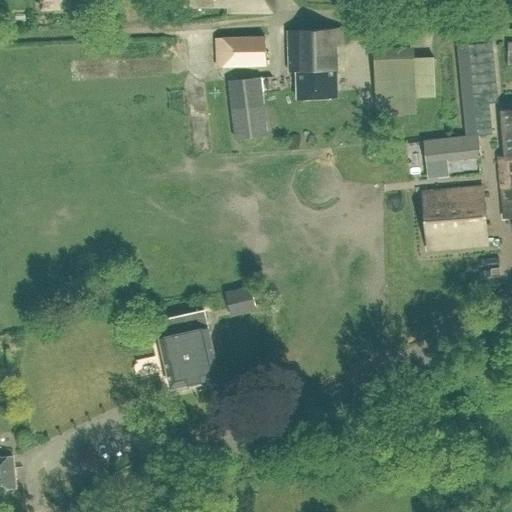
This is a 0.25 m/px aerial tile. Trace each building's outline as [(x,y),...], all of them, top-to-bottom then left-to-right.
[(42,0),(43,9),(91,7),(90,0),(42,0)] [(184,0),(185,7),(228,7),(228,14),(272,12),(272,0),(184,0)] [(342,46),(342,29),(288,31),(289,73),(296,73),(297,101),(338,99),(336,46),(342,46)] [(268,66),(267,35),(216,38),(217,68),(268,66)] [(178,39),(55,45),(57,100),(75,99),(73,61),(153,57),(154,75),(180,74),(178,39)] [(435,98),(434,59),(374,61),(376,116),(417,115),(416,98),(435,98)] [(84,62),(81,78),(100,81),(103,66),(84,62)] [(261,78),(227,82),(234,142),(268,137),(261,78)] [(511,110),(501,112),(505,158),(499,159),(504,219),(511,218),(511,110)] [(488,245),(483,188),(425,192),(429,250),(488,245)] [(257,312),(252,286),(225,292),(231,317),(257,312)] [(219,378),(204,311),(165,320),(166,326),(157,328),(171,389),(219,378)] [(16,487),(13,457),(0,458),(0,489),(16,488),(16,487)]
